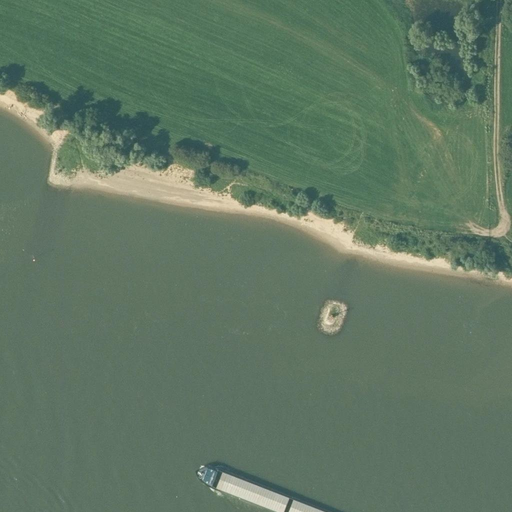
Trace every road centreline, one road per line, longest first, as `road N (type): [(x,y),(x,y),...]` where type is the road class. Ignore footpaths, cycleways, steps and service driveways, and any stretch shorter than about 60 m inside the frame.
road 1 (track): [(498,235),(292,183),(117,121),(0,67)]
road 2 (track): [(498,235),(499,0)]
